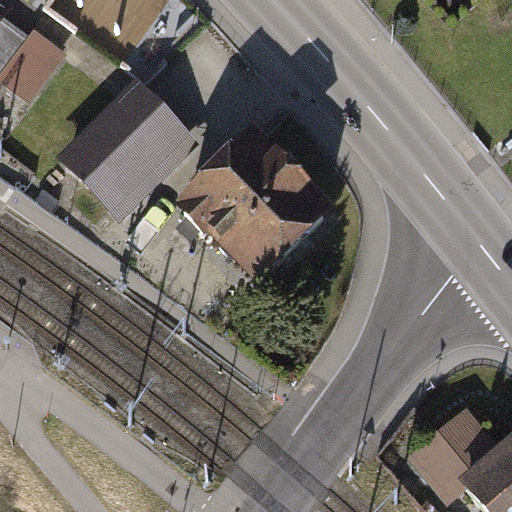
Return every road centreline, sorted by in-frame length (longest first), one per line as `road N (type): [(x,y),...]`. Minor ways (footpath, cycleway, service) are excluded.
road 1 (tertiary): [(484,248),(453,276),(273,511)]
road 2 (primary): [(484,248),(273,0)]
road 3 (track): [(0,366),(75,412),(203,511)]
road 4 (track): [(94,511),(0,382)]
